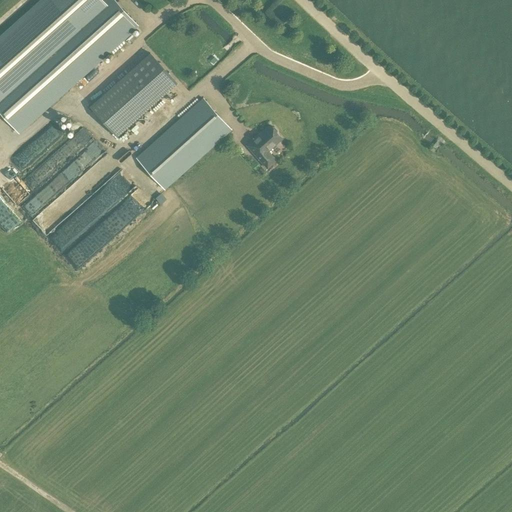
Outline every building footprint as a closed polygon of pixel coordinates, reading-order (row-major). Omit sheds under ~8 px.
[(42,0),(0,38),(0,110),(19,132),(138,25),(115,0),(42,0)] [(117,136),(177,83),(150,53),(91,106),(117,136)] [(165,189),(232,130),(203,98),(136,157),(165,189)] [(165,99),(127,135),(136,144),(174,108),(165,99)] [(253,152),(268,168),(276,160),(268,151),(282,138),(277,132),(277,130),(274,127),(272,127),(270,125),(263,131),(263,132),(259,135),(252,141),(258,147),(253,152)]
